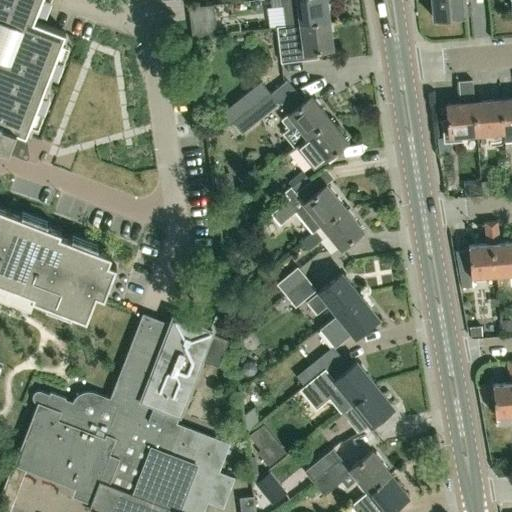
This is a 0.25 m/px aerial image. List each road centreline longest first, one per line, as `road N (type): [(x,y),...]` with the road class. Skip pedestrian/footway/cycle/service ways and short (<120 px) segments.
road 1 (residential): [(62,179),(168,209),(147,0)]
road 2 (tertiary): [(422,204),(398,56)]
road 3 (tertiary): [(469,489),(445,346)]
road 4 (tertiary): [(445,346),(422,204)]
